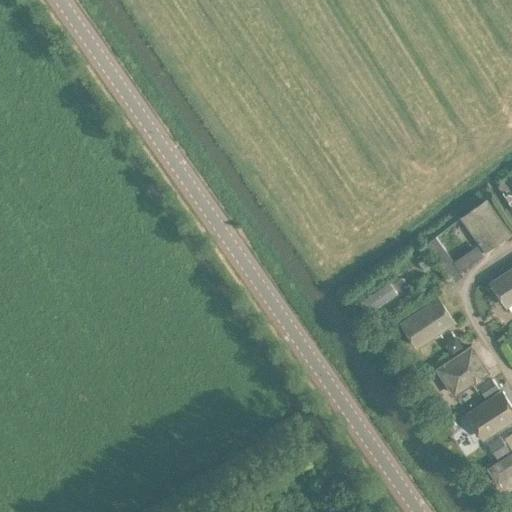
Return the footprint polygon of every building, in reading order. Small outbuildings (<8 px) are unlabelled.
[(486,199),(462,216),(485,249),(509,232),(486,199)] [(447,252),(438,259),(450,277),(460,270),(483,254),(476,244),(453,260),(447,252)] [(424,270),(431,265),(425,257),(419,262),(424,270)] [(511,301),(511,266),(490,281),(506,305),(511,301)] [(401,275),(390,282),(394,288),(405,281),(401,275)] [(438,297),(401,322),(417,346),(454,321),(438,297)] [(462,346),(455,336),(445,344),(452,354),(462,346)] [(479,376),(488,370),(471,345),(437,368),(454,393),(474,379),(475,381),(481,377),(479,376)] [(480,388),(485,396),(498,387),(493,379),(480,388)] [(467,412),(483,437),(511,418),(511,406),(501,390),(467,412)] [(497,457),(508,450),(501,439),(490,446),(497,457)] [(511,451),(489,467),(497,481),(511,470),(511,451)]
